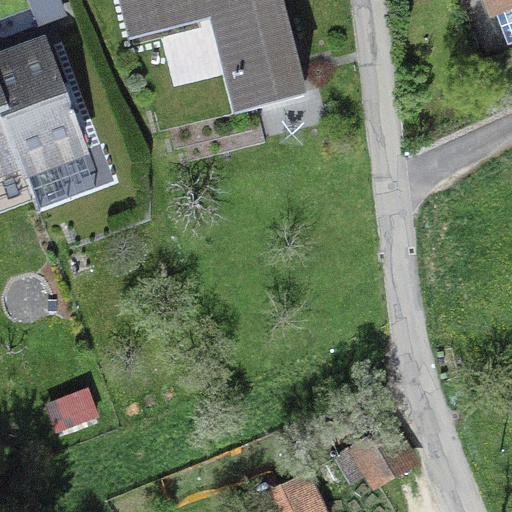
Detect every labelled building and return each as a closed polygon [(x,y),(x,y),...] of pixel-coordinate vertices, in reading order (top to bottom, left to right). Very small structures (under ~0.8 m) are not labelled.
[(26,0),(33,19),(62,8),(59,0),(26,0)] [(121,0),(131,38),(198,21),(192,0),(121,0)] [(207,0),(236,113),(303,97),(278,0),(207,0)] [(511,43),(511,0),(489,0),(507,45),(511,43)] [(0,104),(21,162),(20,163),(24,172),(82,150),(67,111),(72,109),(63,84),(58,86),(43,47),(0,63),(0,104)] [(0,170),(20,163),(21,162),(0,104),(0,170)] [(389,428),(338,457),(351,480),(365,472),(374,486),(411,465),(389,428)] [(323,511),(306,474),(279,486),(290,511),(323,511)]
